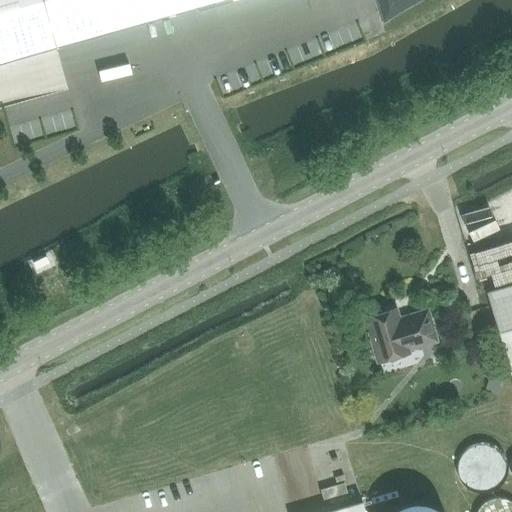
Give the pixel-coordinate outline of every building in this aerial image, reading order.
[(0,0),(0,63),(221,0),(0,0)] [(511,285),(486,293),(509,370),(511,379),(511,285)] [(408,350),(436,341),(427,311),(406,317),(407,320),(399,322),(395,309),(365,319),(378,363),(409,354),(408,350)] [(344,482),(320,490),(322,499),(347,492),(344,482)] [(364,511),(361,500),(321,511),(364,511)]
